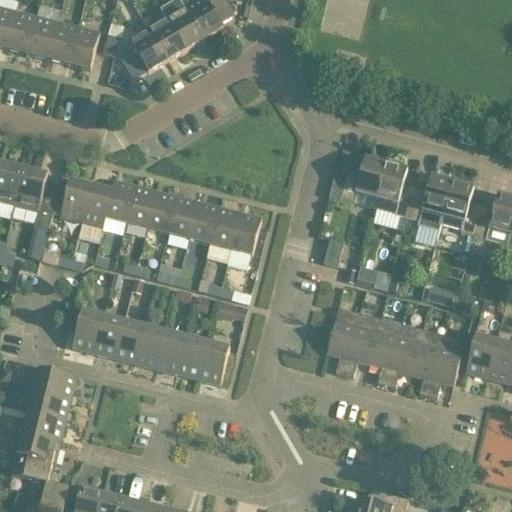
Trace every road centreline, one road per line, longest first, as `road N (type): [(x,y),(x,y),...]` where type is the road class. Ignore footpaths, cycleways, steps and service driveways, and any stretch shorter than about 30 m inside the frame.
road 1 (residential): [(302,466),(388,483),(438,450),(444,418),(268,377)]
road 2 (residential): [(0,118),(109,145),(271,58)]
road 3 (residential): [(268,377),(326,132)]
road 4 (residential): [(172,398),(32,362),(49,295)]
road 5 (residential): [(511,181),(326,132)]
road 6 (residential): [(311,480),(258,502),(152,476)]
